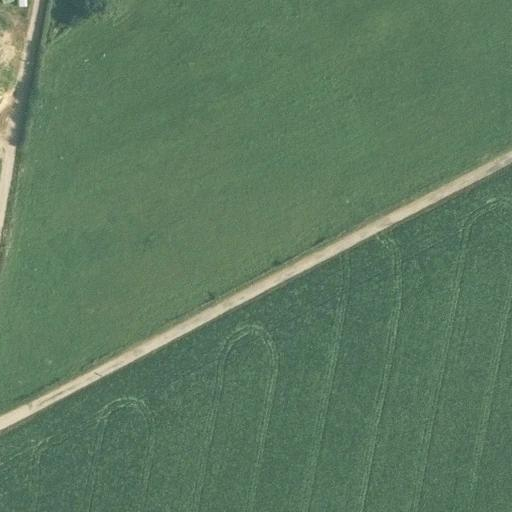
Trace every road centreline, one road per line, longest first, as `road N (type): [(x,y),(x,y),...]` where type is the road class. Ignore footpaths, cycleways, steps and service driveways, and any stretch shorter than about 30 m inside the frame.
road 1 (track): [(511,156),(0,429)]
road 2 (track): [(38,0),(0,204)]
